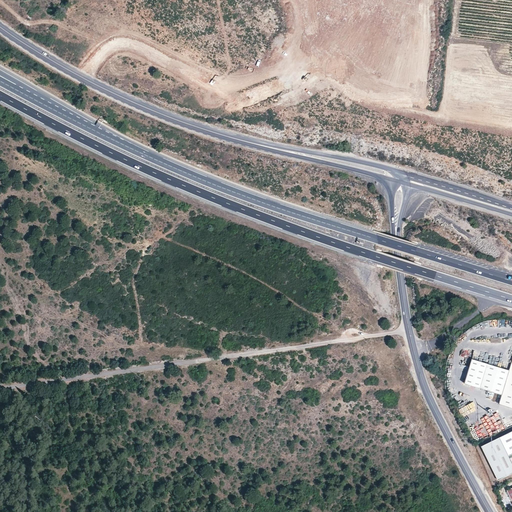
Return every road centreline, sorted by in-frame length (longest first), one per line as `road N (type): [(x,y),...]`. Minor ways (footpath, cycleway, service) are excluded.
road 1 (trunk): [(0,95),(178,184),(511,298)]
road 2 (trunk): [(511,282),(210,183),(43,103)]
road 3 (tertiary): [(0,27),(60,67),(172,119),(401,177)]
road 4 (unclassified): [(409,331),(0,390)]
road 5 (track): [(248,0),(244,72),(224,88),(239,103),(325,97),(511,128)]
road 6 (tertiary): [(490,511),(429,399),(409,331)]
road 7 (tertiary): [(409,331),(395,228),(401,177)]
